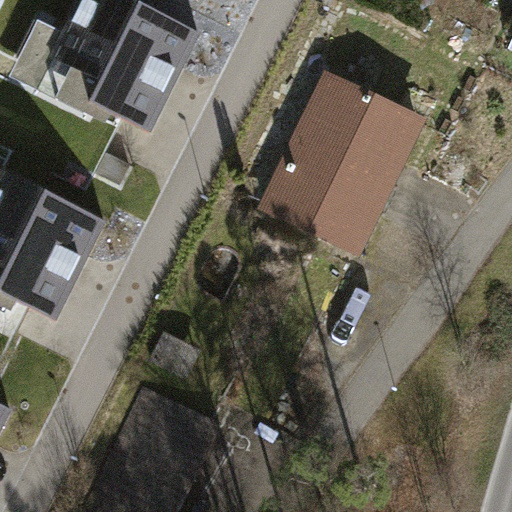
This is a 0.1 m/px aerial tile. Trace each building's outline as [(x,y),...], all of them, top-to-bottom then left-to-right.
[(195,36),(121,0),(80,0),(64,32),(41,21),(31,40),(107,78),(96,101),(149,127),(195,36)] [(346,80),(329,72),(258,214),(357,263),(428,121),(379,97),(396,64),(363,47),(346,80)] [(101,223),(0,173),(0,258),(14,265),(2,288),(55,314),(101,223)] [(203,349),(165,332),(152,361),(190,378),(203,349)] [(146,395),(97,502),(118,511),(173,511),(213,426),(146,395)]
